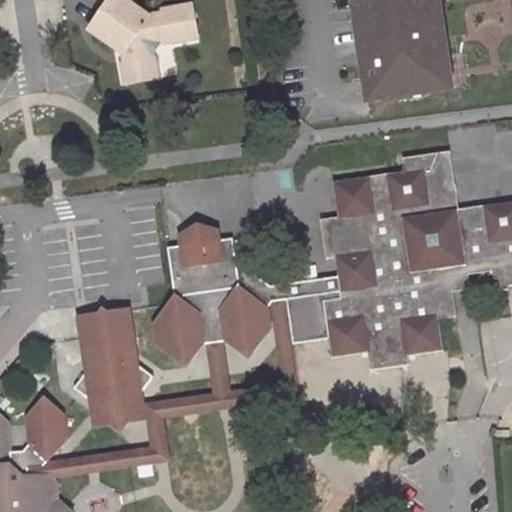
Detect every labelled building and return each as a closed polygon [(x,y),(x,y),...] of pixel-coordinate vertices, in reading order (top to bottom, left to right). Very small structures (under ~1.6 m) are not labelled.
[(128,0),(109,0),(90,27),(123,51),(124,60),(117,61),(121,82),(154,76),(150,55),(159,41),(196,36),(191,2),(161,7),(161,10),(145,12),(128,0)] [(384,100),(431,93),(427,61),(459,56),(464,49),(458,45),(451,0),(471,0),(472,0),(474,0),(370,0),(378,55),(373,55),(375,67),(379,70),(384,100)] [(427,61),(431,93),(463,89),(459,56),(427,61)] [(333,273),(265,284),(230,259),(227,236),(162,247),(170,296),(149,325),(152,345),(181,366),(197,343),(221,340),(244,356),(265,326),(262,306),(266,300),(296,295),(303,342),(324,339),(327,357),(362,352),(365,370),(403,364),(401,356),(442,350),(439,318),(454,315),(450,284),(468,281),(467,273),(491,269),(493,277),(495,276),(497,289),(504,288),(504,284),(511,283),(511,201),(456,209),(447,151),(399,158),(400,170),(330,181),(334,215),(317,218),(321,259),(331,258),(333,273)] [(95,314),(73,317),(82,372),(70,389),(86,401),(116,423),(137,393),(148,376),(132,364),(123,309),(103,313),(98,309),(95,314)] [(116,423),(141,419),(137,393),(116,423)] [(19,451),(6,452),(4,423),(0,419),(0,511),(43,511),(56,500),(54,484),(45,477),(27,477),(26,467),(39,466),(61,441),(59,413),(40,397),(24,416),(26,443),(19,451)] [(116,423),(86,401),(90,427),(116,423)]
